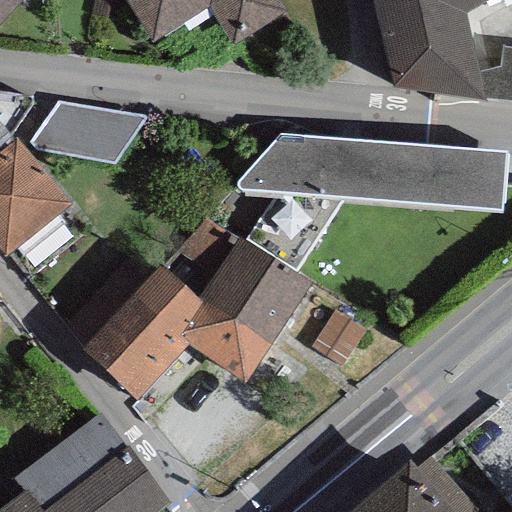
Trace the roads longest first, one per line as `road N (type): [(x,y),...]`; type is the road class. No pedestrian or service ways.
road 1 (residential): [(0,71),(511,136)]
road 2 (residential): [(197,511),(0,266)]
road 3 (primary): [(511,323),(286,511)]
road 4 (unknown): [(362,122),(351,0)]
